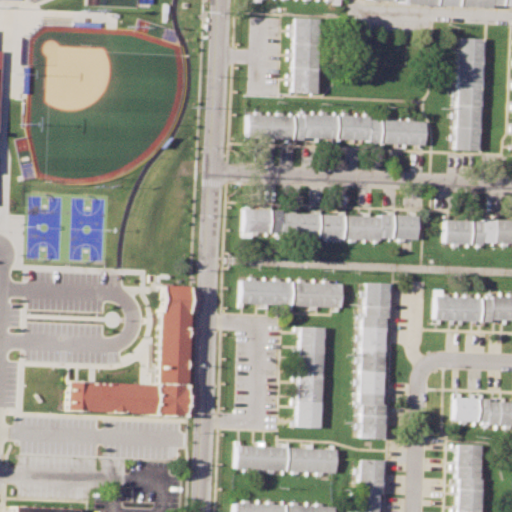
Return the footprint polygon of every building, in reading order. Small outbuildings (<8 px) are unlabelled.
[(286,14),(313,15),(311,92),(284,91),(286,14)] [(446,146),(452,34),(479,35),(473,147),(446,146)] [(242,139),(417,146),(418,120),(243,113),(242,139)] [(236,233),(410,240),(411,215),(237,208),(236,233)] [(438,242),(511,244),(511,219),(439,217),(438,242)] [(236,277),(335,280),(335,305),(235,302),(236,277)] [(352,435),(357,278),(386,279),(381,435),(352,435)] [(150,382),(146,382),(146,385),(137,384),(93,382),(86,382),(75,381),(72,381),(62,381),(60,409),(138,413),(147,414),(176,415),(182,289),(157,288),(155,288),(154,292),(152,336),(152,342),(151,366),(150,382)] [(427,318),(511,322),(511,296),(429,292),(427,318)] [(294,325),(319,326),(316,425),(290,425),(294,325)] [(450,423),(511,425),(511,399),(451,397),(450,423)] [(475,442),(473,511),(446,511),(449,442),(475,442)] [(229,443),(329,446),(328,471),(228,468),(229,443)] [(346,511),(348,456),(377,457),(375,511),(346,511)] [(226,511),(226,498),(328,501),(327,511),(226,511)]
